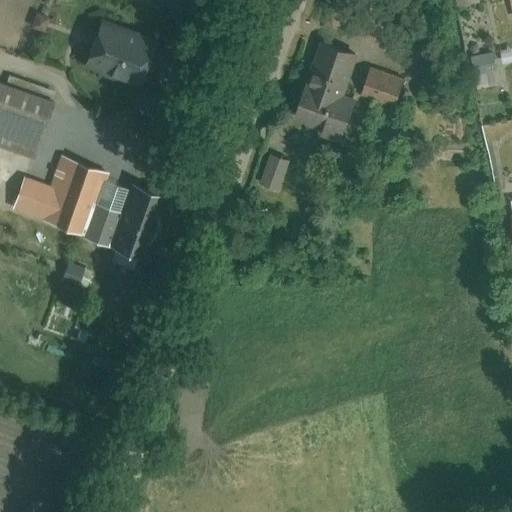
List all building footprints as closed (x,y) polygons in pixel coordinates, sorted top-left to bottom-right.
[(102,17),(86,64),(143,84),(160,37),(102,17)] [(323,36),(294,120),(348,139),(360,105),(345,100),(363,50),(323,36)] [(373,73),(364,99),(393,109),(402,83),(373,73)] [(0,135),(38,148),(54,100),(0,80),(0,135)] [(13,211),(136,257),(162,190),(134,179),(121,213),(97,204),(110,170),(62,153),(50,185),(26,176),(13,211)]
